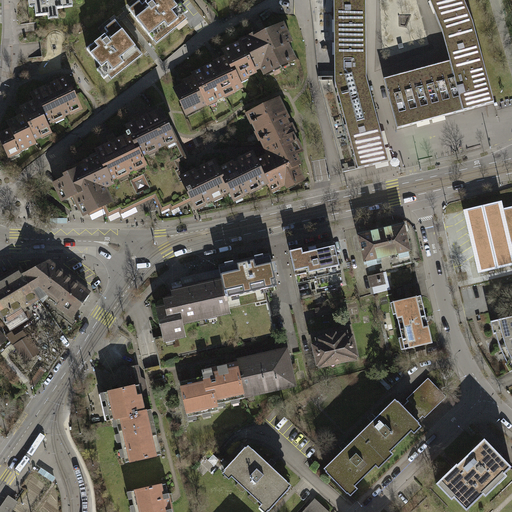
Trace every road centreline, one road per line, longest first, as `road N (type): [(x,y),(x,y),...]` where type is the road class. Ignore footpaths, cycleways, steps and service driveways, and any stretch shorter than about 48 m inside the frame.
road 1 (secondary): [(419,186),(137,254)]
road 2 (tertiary): [(137,254),(135,269),(0,470)]
road 3 (residential): [(484,399),(446,316),(419,186)]
road 4 (residential): [(363,511),(484,399)]
road 5 (secondary): [(137,254),(97,242),(0,241)]
